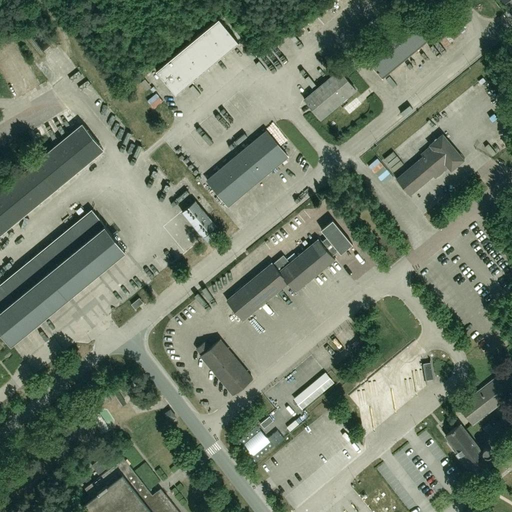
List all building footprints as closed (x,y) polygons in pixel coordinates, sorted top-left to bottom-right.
[(362,51),(361,52),(382,77),(383,77),(432,36),(433,36),(411,10),(362,51)] [(175,94),(238,42),(219,18),(156,70),(175,94)] [(356,71),(348,62),(341,69),(348,77),(356,71)] [(304,99),(321,119),(355,89),(339,70),(304,99)] [(0,233),(103,149),(82,124),(0,190),(0,233)] [(207,179),(228,205),(229,205),(228,204),(287,156),(288,156),(266,130),(207,179)] [(396,179),(410,195),(433,175),(435,178),(448,167),(451,170),(464,159),(442,133),(429,145),(430,146),(420,154),(422,156),(396,179)] [(217,226),(195,200),(181,211),(203,237),(217,226)] [(125,250),(92,209),(0,284),(0,335),(3,333),(11,343),(21,335),(21,336),(22,335),(22,334),(30,328),(31,328),(32,328),(31,327),(39,320),(40,321),(41,320),(40,319),(49,312),(49,313),(50,312),(58,305),(59,305),(59,304),(68,297),(69,297),(69,296),(77,289),(77,290),(78,289),(86,282),(87,282),(88,282),(87,281),(96,274),(96,275),(97,274),(96,273),(105,266),(106,267),(106,266),(106,265),(114,258),(115,259),(116,258),(115,258),(125,250)] [(335,258),(332,255),(338,250),(341,253),(352,244),(332,220),(321,229),(327,237),(321,243),(318,239),(289,263),(283,255),(273,263),(272,262),(226,300),(242,320),(287,282),(295,291),(335,258)] [(143,302),(139,297),(131,304),(135,309),(143,302)] [(253,378),(220,339),(210,347),(205,340),(196,348),(201,354),(200,355),(233,394),(253,378)] [(430,357),(429,357),(430,362),(423,363),(423,361),(422,361),(424,372),(426,384),(427,384),(426,381),(430,380),(433,379),(433,380),(434,380),(432,368),(430,357)] [(511,364),(459,406),(472,423),(511,392),(511,364)] [(325,371),(293,398),(301,408),(334,382),(325,371)] [(108,395),(101,399),(104,404),(111,399),(108,395)] [(170,408),(163,414),(169,422),(177,417),(170,408)] [(269,416),(260,423),(264,428),(273,420),(269,416)] [(464,428),(460,424),(457,426),(454,428),(453,429),(450,431),(448,433),(445,435),(449,440),(450,441),(454,446),(455,447),(455,448),(476,476),(491,464),(489,461),(485,456),(485,455),(486,456),(487,456),(488,456),(489,456),(490,455),(491,454),(492,453),(492,452),(492,451),(492,450),(491,449),(491,448),(490,447),(489,447),(489,446),(488,446),(487,446),(486,446),(485,447),(484,447),(483,448),(483,449),(482,450),(482,451),(482,452),(464,428)] [(284,438),(277,430),(267,438),(256,425),(235,443),(253,464),(258,460),(257,459),(274,446),(284,438)] [(108,466),(110,468),(85,487),(92,497),(81,506),(85,511),(179,511),(165,494),(161,497),(156,491),(152,494),(123,457),(111,467),(103,456),(91,465),(98,474),(108,466)]
